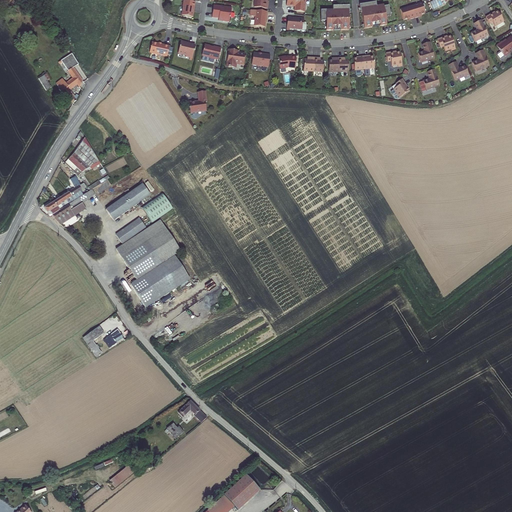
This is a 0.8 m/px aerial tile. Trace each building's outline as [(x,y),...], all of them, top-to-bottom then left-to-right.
[(193,8),(194,1),(185,0),(183,0),(182,6),(183,7),(182,15),(192,16),(193,8)] [(286,0),(286,5),(290,5),(295,5),(294,7),(294,10),(304,11),(305,0),(286,0)] [(444,0),(433,0),(430,1),(433,9),(446,2),(446,1),(444,0)] [(379,25),(386,24),(385,16),(390,15),(388,5),(383,6),(383,4),(376,5),(375,2),(359,4),(360,10),(362,10),(362,12),(361,12),(364,28),(372,27),(371,25),(379,24),(379,25)] [(409,18),(419,15),(418,14),(424,12),(420,2),(400,8),(404,19),(409,17),(409,18)] [(230,7),(213,4),(211,16),(217,17),(217,18),(222,19),(221,20),(228,21),(229,12),(231,11),(231,8),(230,7)] [(325,21),(325,30),(332,30),(332,28),(340,28),(340,30),(348,30),(348,13),(347,13),(347,12),(349,12),(349,4),(335,4),(335,6),(332,6),(332,10),(320,10),(320,21),(325,21)] [(267,11),(250,9),(249,15),(254,15),(253,25),(264,26),(265,18),(266,19),(267,11)] [(493,13),(486,17),(490,23),(493,21),(495,26),(496,26),(498,29),(505,25),(503,22),(504,21),(498,11),(496,12),(493,14),(493,13)] [(294,17),(287,16),(287,21),(286,22),(286,27),(289,27),(300,28),(301,27),(302,23),(303,23),(303,17),(298,17),(297,18),(294,18),(294,17)] [(477,29),(471,32),(475,41),(488,34),(481,20),(474,23),(477,29)] [(443,36),(436,39),(439,46),(442,45),(444,50),(450,48),(450,50),(455,48),(450,35),(446,37),(444,37),(443,36)] [(502,41),(496,45),(504,56),(510,52),(509,51),(511,49),(511,37),(511,36),(502,42),(502,41)] [(185,42),(180,40),(177,53),(185,55),(184,56),(188,57),(191,58),(194,45),(187,43),(187,45),(184,44),(185,42)] [(149,52),(166,56),(168,45),(151,41),(149,52)] [(424,51),(418,53),(421,62),(434,57),(429,42),(422,44),(424,51)] [(217,59),(220,48),(212,46),(212,47),(209,46),(203,44),(201,55),(202,56),(201,60),(208,61),(209,58),(214,59),(214,58),(217,59)] [(234,50),(227,49),(225,66),(235,67),(235,63),(243,64),(244,58),(242,56),(243,52),(238,52),(237,52),(234,52),(234,50)] [(478,59),(472,62),(476,71),(489,65),(482,50),(475,53),(478,59)] [(392,51),(385,53),(386,61),(390,60),(391,65),(396,64),(397,66),(401,65),(399,51),(395,52),(392,52),(392,51)] [(267,67),(269,54),(262,54),(252,53),(251,65),(267,67)] [(73,67),(78,64),(72,54),(61,61),(68,71),(67,71),(73,78),(66,83),(63,80),(57,85),(59,88),(59,89),(62,95),(65,97),(66,96),(72,104),(76,100),(78,96),(76,94),(75,96),(74,97),(68,90),(69,89),(77,84),(79,87),(82,80),(73,67)] [(284,56),(277,57),(278,62),(279,68),(285,67),(287,67),(290,67),(294,68),(295,56),(289,56),(289,57),(284,57),(284,56)] [(363,69),(362,56),(358,57),(358,58),(355,58),(352,58),(353,70),(363,69)] [(362,56),(363,69),(373,67),(372,56),(369,56),(366,57),(366,56),(362,56)] [(312,70),(313,57),(309,57),(309,58),(306,58),(302,58),(302,70),(312,70)] [(313,57),(312,70),(322,70),(323,58),(319,58),(317,58),(317,57),(313,57)] [(338,70),(337,58),(333,58),(333,59),(330,59),(327,59),(328,71),(338,70)] [(337,58),(338,70),(348,70),(347,58),(344,58),(341,58),(337,58)] [(456,61),(449,64),(455,79),(469,74),(465,65),(459,68),(456,61)] [(429,78),(423,80),(425,86),(426,89),(439,85),(434,69),(427,71),(429,78)] [(44,76),(38,79),(46,91),(51,87),(47,81),(44,76)] [(405,84),(401,78),(395,82),(397,85),(390,90),(390,91),(392,93),(393,94),(395,92),(399,96),(408,90),(406,87),(405,85),(405,84)] [(189,102),(190,113),(206,112),(205,101),(206,101),(205,92),(198,93),(199,102),(195,102),(195,101),(189,102)] [(74,153),(68,159),(82,172),(99,161),(85,137),(74,153)] [(84,183),(85,182),(86,182),(81,172),(78,174),(70,180),(75,189),(84,183)] [(84,183),(75,189),(80,197),(82,195),(81,192),(80,191),(86,187),(85,185),(84,183)] [(142,184),(106,210),(113,221),(150,195),(142,184)] [(79,198),(80,197),(75,189),(69,193),(54,202),(57,207),(61,204),(63,208),(79,198)] [(161,193),(141,207),(152,223),(172,208),(161,193)] [(79,198),(82,203),(89,199),(85,194),(82,195),(80,197),(79,198)] [(60,225),(86,209),(82,203),(79,198),(63,208),(59,211),(52,215),(60,225)] [(54,202),(44,208),(47,213),(49,212),(52,215),(59,211),(63,208),(61,204),(57,207),(54,202)] [(139,218),(127,227),(134,236),(145,228),(139,218)] [(116,249),(131,273),(175,243),(160,220),(116,249)] [(127,227),(115,235),(122,244),(134,236),(127,227)] [(131,273),(136,281),(130,285),(145,308),(189,279),(174,256),(180,251),(175,243),(131,273)] [(99,327),(83,338),(97,357),(101,354),(92,342),(104,333),(99,327)] [(117,330),(103,340),(109,348),(113,346),(114,347),(118,345),(116,343),(123,338),(117,330)] [(207,418),(190,401),(179,411),(184,416),(190,410),(195,415),(194,416),(201,423),(207,418)] [(173,423),(166,428),(174,439),(183,432),(179,426),(177,428),(173,423)] [(134,470),(129,464),(109,480),(115,487),(134,470)] [(246,475),(224,495),(234,506),(237,510),(260,490),(246,475)] [(224,495),(207,511),(208,511),(228,511),(234,506),(224,495)]
